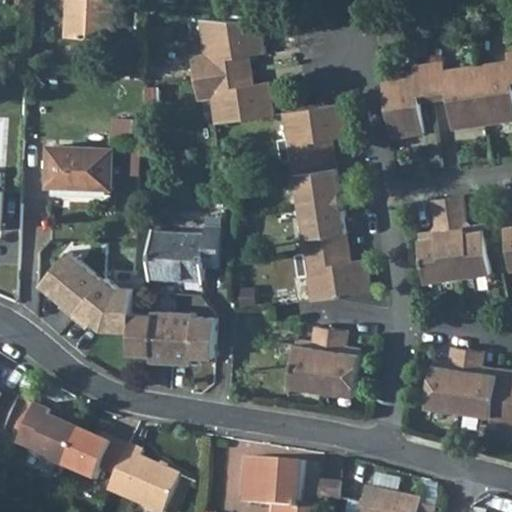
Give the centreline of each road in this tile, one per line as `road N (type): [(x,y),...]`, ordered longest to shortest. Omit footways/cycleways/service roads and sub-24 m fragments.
road 1 (residential): [(0,316),(96,386),(386,446)]
road 2 (residential): [(389,192),(374,94),(338,56)]
road 3 (residential): [(406,325),(389,192)]
road 4 (residential): [(511,174),(389,192)]
road 5 (residential): [(386,446),(406,325)]
